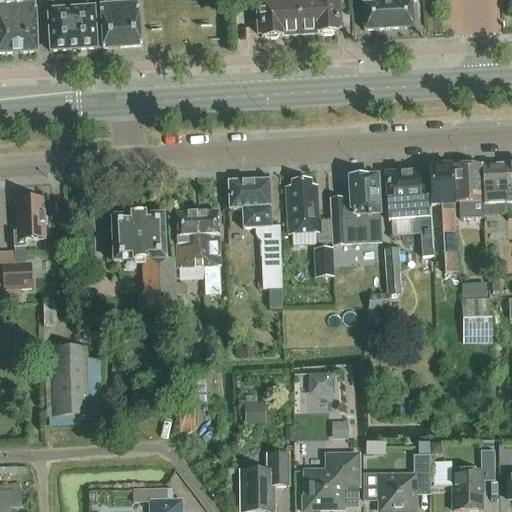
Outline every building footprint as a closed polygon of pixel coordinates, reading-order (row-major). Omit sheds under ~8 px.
[(0,0),(0,56),(37,55),(35,1),(35,0),(0,0)] [(100,9),(104,51),(141,48),(138,6),(133,6),(133,3),(136,2),(135,0),(99,0),(100,5),(103,5),(103,9),(100,9)] [(299,37),(297,0),(255,0),(256,14),(260,14),(261,40),(264,39),(267,42),(275,42),(278,38),(299,37)] [(297,0),(299,37),(321,36),(323,39),(331,38),(334,35),(338,35),(336,9),(339,9),(339,0),(297,0)] [(361,0),(364,33),(414,30),(412,4),(418,4),(417,0),(361,0)] [(48,12),(51,54),(97,51),(94,9),(48,12)] [(508,217),(506,167),(483,168),(484,204),(484,208),(501,207),(501,217),(508,217)] [(484,208),(484,204),(483,168),(454,170),(455,205),(459,205),(460,221),(484,220),(484,208)] [(455,205),(454,170),(429,171),(431,207),(445,206),(447,279),(458,278),(455,205)] [(428,221),(426,173),(385,176),(387,202),(388,224),(413,222),(414,237),(421,237),(423,260),(433,259),(431,221),(428,221)] [(380,218),(378,179),(348,181),(350,213),(354,213),(355,219),(368,219),(369,237),(380,237),(379,218),(380,218)] [(243,232),(255,231),(256,237),(258,241),(261,244),(264,292),(270,292),(282,291),(283,291),(280,229),(272,229),(270,183),(228,185),(229,213),(242,212),(243,232)] [(285,191),(288,238),(320,236),(317,189),(311,189),(311,183),(291,185),(291,191),(285,191)] [(14,254),(3,255),(0,254),(0,290),(4,290),(5,305),(21,305),(20,292),(32,292),(31,266),(26,266),(25,251),(24,251),(24,243),(45,243),(45,234),(45,229),(47,226),(47,221),(45,220),(44,202),(42,202),(39,200),(31,200),(29,203),(16,203),(17,235),(13,235),(14,254)] [(345,225),(344,205),(344,202),(331,202),(333,249),(350,248),(349,225),(345,225)] [(218,215),(200,216),(200,252),(204,252),(204,270),(206,298),(220,297),(219,270),(220,270),(219,239),(218,215)] [(200,252),(200,216),(175,217),(177,249),(178,271),(204,270),(204,252),(200,252)] [(164,218),(111,220),(113,266),(143,264),(144,296),(138,301),(139,310),(147,316),(176,314),(174,262),(166,262),(164,218)] [(333,251),(313,252),(315,282),(335,281),(333,251)] [(369,297),(370,312),(389,311),(388,299),(402,298),(399,251),(384,253),(387,296),(369,297)] [(500,285),(492,285),(492,294),(500,294),(500,285)] [(474,300),(474,287),(461,287),(462,300),(474,300)] [(270,292),(270,311),(282,311),(282,291),(270,292)] [(463,323),(463,339),(490,339),(490,323),(463,323)] [(88,350),(50,351),(52,421),(91,420),(88,350)] [(184,408),(196,407),(209,407),(208,371),(183,372),(184,408)] [(334,376),(309,377),(309,399),(335,398),(334,376)] [(261,405),(245,406),(245,426),(262,426),(261,405)] [(335,442),(347,442),(347,425),(335,426),(335,442)] [(370,461),(376,455),(376,449),(363,449),(364,461),(370,461)] [(452,511),(481,511),(482,496),(482,495),(481,487),(482,487),(482,486),(482,485),(494,485),(494,455),(480,455),(481,475),(452,475),(452,511)] [(268,474),(240,474),(240,511),(274,511),(274,490),(289,489),(289,458),(267,458),(268,474)] [(343,511),(343,491),(358,490),(358,458),(326,459),(326,475),(304,475),(305,500),(302,500),(302,511),(343,511)] [(380,511),(414,511),(414,491),(430,491),(430,459),(413,459),(413,480),(380,481),(380,511)]
